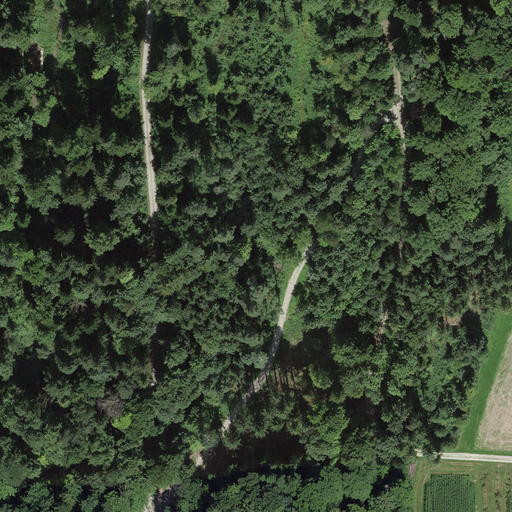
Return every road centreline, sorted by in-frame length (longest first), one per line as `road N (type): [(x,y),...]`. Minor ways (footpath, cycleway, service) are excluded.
road 1 (track): [(511,460),(413,453),(374,420),(370,384),(408,169),(404,122),(388,114),(292,283),(269,364),(154,511)]
road 2 (track): [(149,0),(144,72),(157,325),(147,511)]
road 3 (track): [(21,0),(30,14),(34,83),(26,173),(0,230)]
